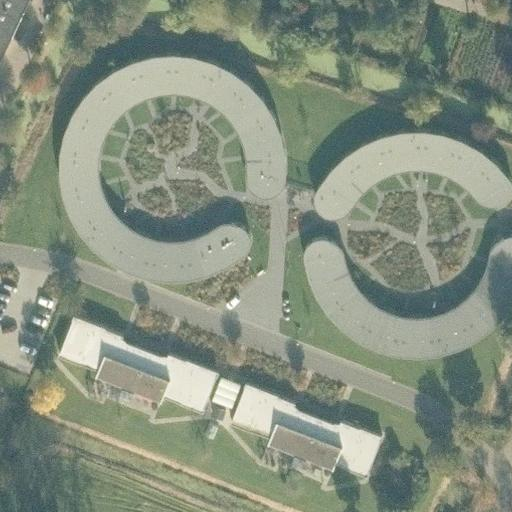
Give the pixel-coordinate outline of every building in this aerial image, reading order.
[(0,0),(0,61),(28,0),(0,0)] [(60,152),(60,173),(63,193),(70,213),(80,231),(94,246),(110,259),(128,269),(147,276),(168,278),(189,277),(209,273),(227,264),(245,253),(247,250),(250,246),(251,241),(250,236),(248,231),(245,227),(241,224),(236,223),(231,223),(226,224),(223,227),(211,235),(198,240),(184,243),(169,244),(155,242),(142,238),(129,231),(118,222),(109,211),(101,199),(96,185),(94,170),(95,157),(97,142),(103,129),(110,117),(120,106),(132,98),(145,92),(159,88),(173,86),(187,88),(201,92),(214,98),(225,107),(235,118),(243,130),(248,143),(251,157),(251,176),(253,180),(256,185),(260,188),(265,190),(270,190),(275,189),(279,186),(282,182),(285,178),(286,174),(285,154),(281,133),(273,114),(262,97),(248,81),(232,69),(213,59),(194,54),(173,52),(153,54),(133,60),(114,69),(98,81),(83,96),(72,113),(64,132),(60,152)] [(345,206),(347,204),(351,198),(354,194),(357,190),(361,186),(364,183),(368,180),(372,177),(376,174),(381,172),(385,170),(390,168),(395,166),(400,165),(405,164),(410,164),(415,163),(420,163),(425,164),(430,165),(435,166),(439,167),(444,168),(449,170),(453,173),(458,175),(462,178),(466,181),(469,184),(473,188),(476,192),(482,199),(484,201),(486,202),(488,203),(490,204),(493,205),(495,205),(497,205),(500,204),(502,204),(504,203),(506,201),(508,200),(509,198),(510,196),(511,194),(511,191),(511,183),(511,182),(511,180),(508,176),(505,171),(501,167),(497,162),(492,158),(488,154),(483,150),(478,147),(473,144),(468,141),(462,138),(457,136),(451,134),(445,132),(439,131),(433,130),(427,129),(421,129),(415,129),(409,129),(403,129),(397,130),(392,131),(386,133),(380,135),(374,137),(369,139),(363,142),(358,145),(353,148),(348,151),(344,155),(339,159),(335,163),(331,168),(327,173),(323,177),(320,182),(318,187),(317,189),(316,191),(316,194),(317,196),(317,198),(318,200),(319,203),(320,204),(322,206),(324,208),(326,209),(328,210),(330,210),(333,211),(335,211),(337,210),(340,210),(342,209),(344,207),(345,206)] [(305,247),(304,252),(304,256),(309,276),(317,295),(328,312),(342,327),(359,339),(379,348),(397,353),(418,355),(438,353),(458,347),(477,337),(493,325),(507,310),(511,301),(511,234),(502,238),(498,242),(496,246),(495,250),(492,264),(487,277),(480,289),(470,300),(459,308),(446,315),(432,319),(417,320),(404,319),(390,315),(377,310),(365,301),(355,291),(347,279),(342,265),(338,248),(335,244),(332,240),(327,237),(322,236),(317,237),(312,239),(308,243),(305,247)] [(164,395),(203,410),(218,371),(169,352),(166,358),(121,340),(123,335),(74,315),(59,354),(98,369),(95,376),(161,401),(164,395)] [(221,375),(212,398),(232,406),(241,383),(221,375)] [(270,436),(268,443),(333,469),(336,462),(367,474),(382,435),(341,419),(338,425),(293,407),(296,401),(246,382),(231,421),(270,436)] [(215,405),(212,412),(222,416),(225,409),(215,405)]
